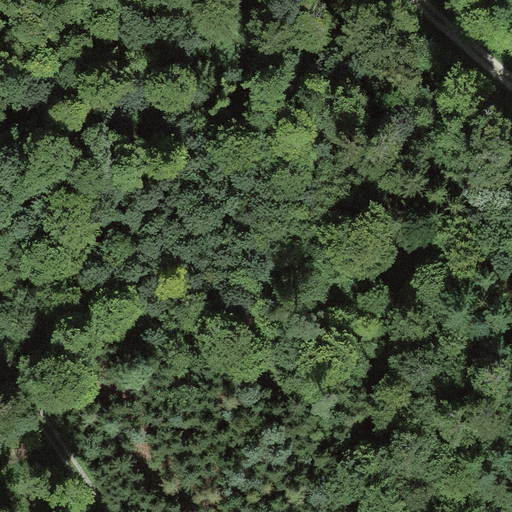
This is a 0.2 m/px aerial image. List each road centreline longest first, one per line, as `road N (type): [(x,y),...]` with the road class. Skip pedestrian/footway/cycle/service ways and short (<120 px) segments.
road 1 (track): [(106,511),(0,345)]
road 2 (track): [(511,80),(422,0)]
